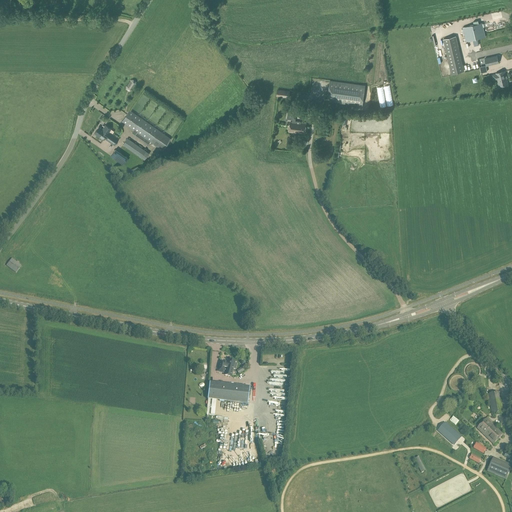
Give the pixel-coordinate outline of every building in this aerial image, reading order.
[(491,20),(499,63),(507,61),(506,59),(503,59),(497,19),(491,20)] [(463,27),(466,41),(486,37),(482,23),(463,27)] [(455,32),(436,37),(444,70),(457,67),(458,67),(458,66),(459,66),(460,65),(461,63),(461,62),(461,61),(461,60),(455,32)] [(499,63),(497,56),(485,59),(487,66),(499,63)] [(508,84),(505,71),(496,73),(496,74),(492,75),(494,80),(497,80),(498,82),(498,83),(497,83),(498,86),(499,86),(508,84)] [(137,84),(136,81),(133,79),(130,79),(126,87),(126,89),(129,91),(132,91),(137,84)] [(362,106),(365,85),(331,81),(328,101),(362,106)] [(278,89),(276,96),(288,97),(290,90),(278,89)] [(163,151),(171,139),(130,110),(122,122),(133,130),(131,133),(148,144),(150,142),(163,151)] [(344,112),(343,122),(346,123),(347,116),(351,117),(352,113),(344,112)] [(301,123),(301,122),(293,121),(293,122),(290,122),(289,131),(305,134),(306,124),(301,123)] [(109,132),(111,129),(107,126),(104,130),(99,127),(94,133),(104,140),(105,138),(115,145),(119,139),(109,132)] [(145,160),(149,153),(127,138),(123,145),(145,160)] [(122,164),(127,158),(116,149),(111,156),(122,164)] [(16,273),(22,266),(12,258),(6,266),(16,273)] [(235,364),(235,362),(229,360),(228,363),(224,362),(224,364),(220,363),(218,372),(222,373),(222,372),(226,373),(225,375),(231,377),(233,369),(235,370),(237,364),(235,364)] [(250,387),(210,383),(208,400),(229,402),(228,409),(247,411),(250,387)] [(492,416),(505,414),(500,392),(488,394),(492,416)] [(494,445),(503,435),(487,419),(477,429),(494,445)] [(445,423),(438,432),(454,446),(462,438),(445,423)] [(476,443),(473,448),(484,454),(487,449),(476,443)] [(472,455),(469,459),(479,464),(482,460),(472,455)] [(422,473),(427,471),(420,457),(415,459),(422,473)] [(506,480),(511,466),(506,464),(494,458),(488,472),(506,480)]
